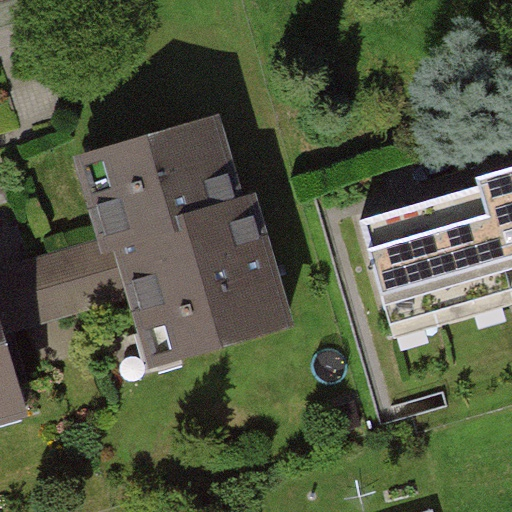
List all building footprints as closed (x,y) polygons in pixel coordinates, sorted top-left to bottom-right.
[(98,242),(239,201),(213,112),(49,160),(75,249),(98,242)] [(511,163),(349,210),(388,343),(511,307),(511,163)] [(119,314),(138,369),(288,324),(249,196),(239,201),(98,242),(119,314)] [(0,347),(119,314),(98,242),(75,249),(0,270),(0,347)] [(0,348),(0,418),(19,413),(0,348)]
